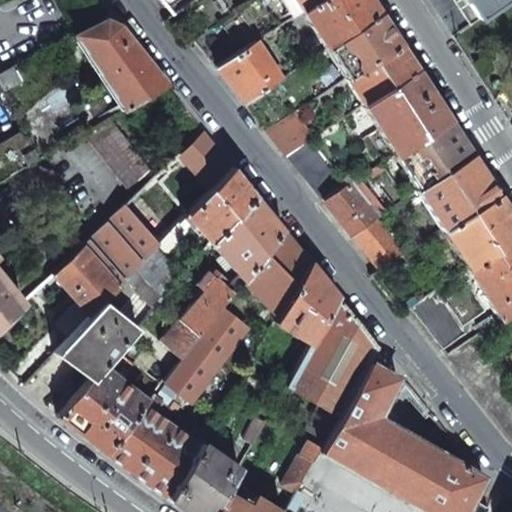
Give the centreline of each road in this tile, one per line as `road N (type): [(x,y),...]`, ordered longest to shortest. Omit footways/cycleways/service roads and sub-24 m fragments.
road 1 (residential): [(126,0),(511,479)]
road 2 (residential): [(399,0),(511,174)]
road 3 (secondary): [(147,511),(0,395)]
